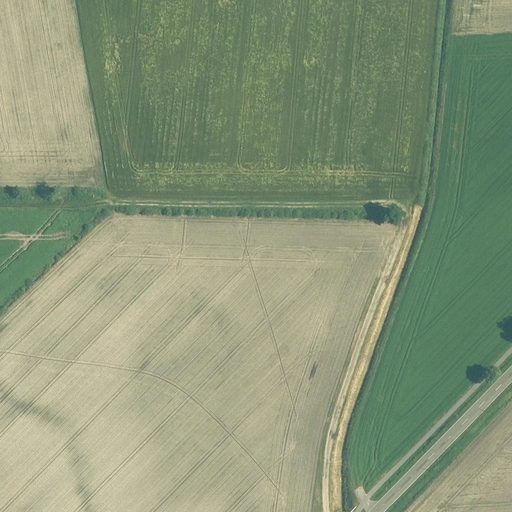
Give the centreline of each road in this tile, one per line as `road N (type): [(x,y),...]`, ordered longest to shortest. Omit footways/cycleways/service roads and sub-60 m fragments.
road 1 (track): [(326,511),(332,432),(406,214),(0,202)]
road 2 (tertiary): [(511,373),(380,511)]
